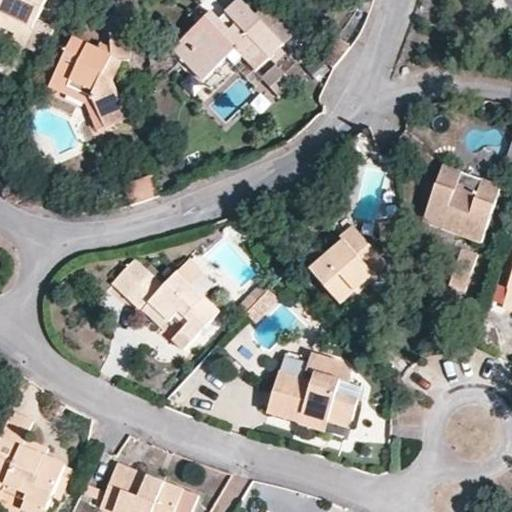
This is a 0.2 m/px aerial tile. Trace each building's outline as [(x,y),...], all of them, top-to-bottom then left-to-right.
[(20,24),(34,31),(49,0),(0,0),(0,23),(16,32),(20,24)] [(230,42),(241,54),(257,70),(285,42),(243,0),(237,0),(228,9),(237,18),(225,29),(217,20),(207,10),(169,46),(197,74),(230,42)] [(237,18),(228,9),(217,20),(225,29),(237,18)] [(30,39),(34,31),(20,24),(16,32),(30,39)] [(48,38),(34,31),(30,39),(26,47),(40,54),(48,38)] [(111,32),(112,42),(112,57),(101,52),(73,42),(55,82),(96,98),(107,126),(130,117),(115,84),(119,68),(129,67),(129,32),(111,32)] [(337,59),(344,39),(328,34),(323,47),(337,59)] [(112,57),(112,42),(100,41),(101,52),(112,57)] [(208,86),(241,54),(230,42),(197,74),(208,86)] [(288,53),(277,64),(294,82),(305,71),(288,53)] [(281,95),(294,82),(277,64),(264,77),(281,95)] [(99,129),(107,126),(96,98),(55,82),(51,89),(88,106),(99,129)] [(446,165),(424,220),(440,226),(445,214),(469,223),(464,235),(480,241),(502,187),(446,165)] [(155,169),(127,171),(128,196),(147,190),(156,186),(155,169)] [(440,226),(464,235),(469,223),(445,214),(440,226)] [(377,269),(388,260),(356,223),(341,236),(344,239),(311,267),(341,302),(367,279),(372,285),(383,275),(377,269)] [(465,290),(480,254),(461,247),(447,283),(465,290)] [(200,321),(193,328),(185,337),(194,345),(222,315),(179,275),(167,288),(136,259),(113,283),(151,318),(158,312),(173,326),(181,317),(188,310),(200,321)] [(511,270),(509,279),(501,303),(500,305),(511,309),(511,270)] [(487,298),(501,303),(509,279),(495,274),(487,298)] [(246,313),(270,288),(263,281),(239,306),(246,313)] [(270,288),(246,313),(256,322),(280,298),(270,289),(270,288)] [(181,317),(193,328),(200,321),(188,310),(181,317)] [(312,363),(285,355),(280,374),(314,384),(317,376),(309,374),(312,363)] [(269,410),(300,421),(305,408),(305,407),(327,415),(353,424),(361,396),(342,389),(344,380),(363,385),(344,366),(314,356),(312,363),(309,374),(317,376),(314,384),(280,374),(269,410)] [(323,429),(327,415),(305,407),(305,408),(300,421),(301,422),(323,429)] [(47,511),(68,470),(45,459),(19,447),(23,438),(30,425),(12,417),(0,442),(0,491),(4,494),(7,487),(13,474),(37,486),(31,498),(27,506),(39,511),(47,511)] [(19,447),(45,459),(49,451),(23,438),(19,447)] [(119,463),(102,505),(121,511),(190,511),(198,494),(163,480),(159,489),(129,477),(132,468),(119,463)] [(159,489),(163,480),(132,468),(129,477),(159,489)] [(7,487),(31,498),(37,486),(13,474),(7,487)]
